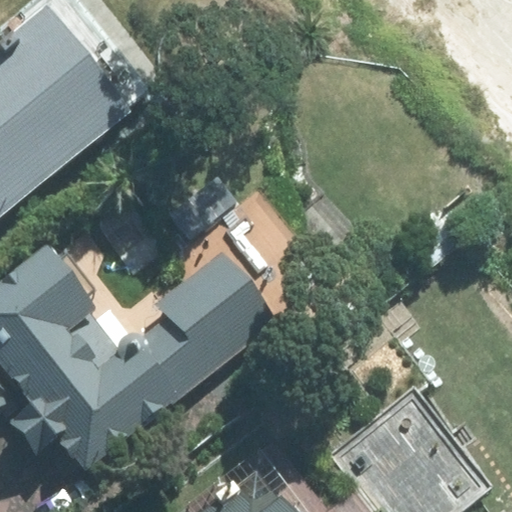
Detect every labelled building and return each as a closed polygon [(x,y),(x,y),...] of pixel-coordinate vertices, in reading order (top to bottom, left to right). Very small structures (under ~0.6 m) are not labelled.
[(0,212),(40,180),(33,171),(64,146),(71,155),(118,116),(112,108),(139,88),(106,48),(81,69),(33,12),(0,38),(0,212)] [(439,205),(460,187),(449,177),(429,194),(439,205)] [(381,226),(364,208),(355,216),(372,234),(381,226)] [(424,268),(460,239),(445,221),(409,250),(424,268)] [(90,324),(33,252),(0,278),(0,382),(20,407),(0,422),(0,424),(28,459),(49,443),(77,479),(237,350),(193,295),(167,315),(162,311),(145,324),(150,328),(129,344),(105,313),(90,324)] [(229,487),(196,511),(261,511),(245,491),(237,497),(229,487)]
